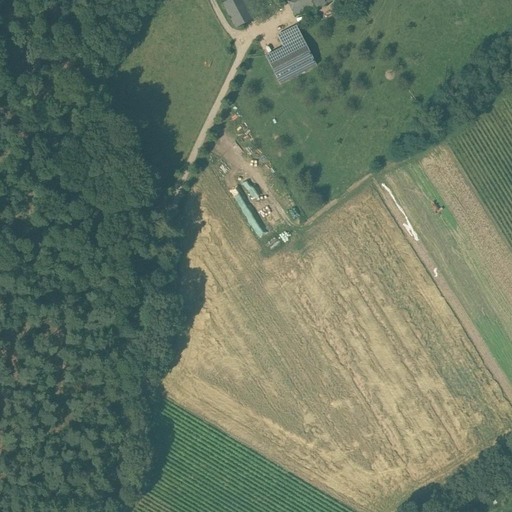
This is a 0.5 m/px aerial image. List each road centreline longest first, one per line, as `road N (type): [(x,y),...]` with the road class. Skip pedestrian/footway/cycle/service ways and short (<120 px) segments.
road 1 (track): [(0,260),(40,265),(172,207),(237,60),(212,0)]
road 2 (track): [(120,511),(136,485),(140,403),(170,334),(172,207)]
